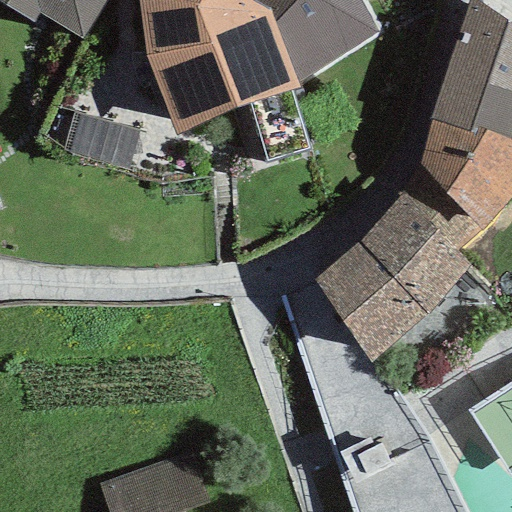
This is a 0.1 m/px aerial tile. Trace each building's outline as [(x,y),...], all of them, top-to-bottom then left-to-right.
[(82,40),(106,0),(0,0),(0,3),(33,23),(39,14),(82,40)] [(175,137),(299,86),(268,7),(253,0),(136,0),(145,60),(175,137)] [(359,0),(253,0),(268,7),(299,86),(378,33),(359,0)] [(511,135),(511,26),(473,0),(469,0),(431,121),(510,140),(511,135)] [(511,142),(510,140),(431,121),(418,165),(478,232),(480,234),(511,198),(511,142)] [(458,251),(480,234),(478,232),(418,165),(393,193),(398,197),(359,241),(426,316),(469,267),(458,251)] [(368,362),(426,316),(359,241),(314,282),(368,362)] [(314,282),(281,300),(350,511),(511,511),(511,327),(397,400),(368,362),(314,282)] [(98,486),(106,511),(187,511),(214,503),(197,453),(98,486)]
